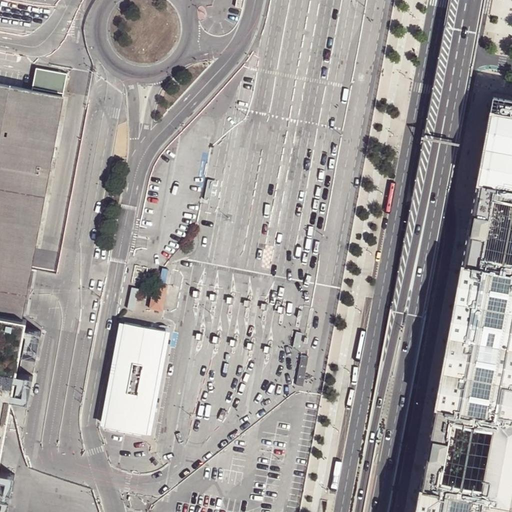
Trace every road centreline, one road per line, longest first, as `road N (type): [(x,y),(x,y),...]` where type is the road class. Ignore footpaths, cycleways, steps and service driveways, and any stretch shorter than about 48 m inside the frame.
road 1 (tertiary): [(431,51),(341,511)]
road 2 (tertiary): [(400,511),(450,238),(447,180),(470,58)]
road 3 (motorway): [(453,84),(358,511)]
road 4 (trunk): [(453,84),(377,511)]
